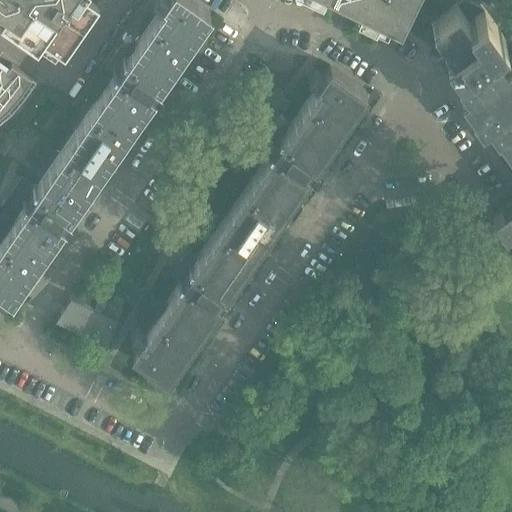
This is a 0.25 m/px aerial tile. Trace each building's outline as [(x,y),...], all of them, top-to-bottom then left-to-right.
[(0,0),(0,8),(5,12),(2,17),(1,18),(0,19),(0,20),(37,47),(39,45),(40,43),(43,39),(44,37),(60,48),(65,52),(65,51),(64,50),(70,42),(71,43),(72,42),(71,41),(76,33),(77,34),(78,33),(77,32),(83,24),(84,25),(84,24),(83,23),(89,15),(90,15),(91,15),(90,14),(96,5),(97,6),(97,5),(89,0),(0,0)] [(0,287),(4,291),(6,292),(6,293),(7,294),(8,293),(10,295),(19,283),(20,282),(20,281),(26,272),(27,272),(28,271),(27,271),(32,263),(35,265),(36,263),(33,261),(38,254),(39,255),(40,253),(46,244),(47,244),(47,243),(47,242),(53,233),(54,234),(55,232),(54,231),(59,223),(63,226),(63,225),(71,214),(71,213),(68,211),(73,203),(74,204),(75,203),(74,202),(81,193),(82,194),(83,192),(82,192),(88,183),(89,183),(90,182),(89,181),(94,173),(96,175),(97,174),(95,172),(100,164),(101,165),(102,164),(102,163),(108,154),(109,155),(110,152),(116,143),(117,143),(118,142),(116,141),(122,134),(124,136),(125,134),(122,132),(128,125),(129,125),(130,124),(130,123),(136,114),(138,113),(137,112),(143,102),(144,103),(145,101),(144,101),(149,93),(152,96),(162,83),(158,81),(163,73),(164,74),(165,73),(165,72),(171,63),(171,64),(173,62),(172,62),(178,53),(180,52),(179,51),(184,43),(187,45),(188,43),(185,42),(190,35),(191,35),(192,34),(192,33),(198,24),(198,25),(199,23),(199,22),(207,12),(210,14),(211,12),(192,0),(166,0),(164,3),(164,4),(161,8),(132,50),(122,43),(115,53),(120,56),(125,60),(118,71),(116,69),(113,73),(115,74),(97,101),(84,119),(41,180),(37,186),(35,184),(33,187),(33,188),(35,189),(28,200),(18,193),(11,203),(21,210),(14,220),(0,239),(0,287)] [(347,0),(372,12),(390,21),(400,26),(412,0),(347,0)] [(467,86),(477,100),(471,105),(481,120),(487,115),(496,128),(502,123),(511,136),(511,206),(493,219),(505,237),(511,232),(511,50),(505,56),(497,45),(507,39),(478,0),(461,0),(437,18),(430,23),(445,42),(439,47),(446,56),(439,61),(450,77),(460,90),(467,86)] [(0,123),(11,114),(13,113),(25,98),(26,97),(37,82),(11,64),(7,69),(0,64),(0,123)] [(132,350),(149,362),(148,363),(150,363),(156,366),(162,371),(162,372),(163,373),(164,372),(166,373),(174,361),(175,362),(176,360),(175,360),(181,350),(183,351),(183,350),(182,349),(187,341),(190,343),(191,342),(188,340),(194,332),(195,333),(196,332),(195,331),(201,322),(202,322),(203,321),(202,320),(209,312),(210,312),(211,311),(209,310),(215,302),(218,305),(227,292),(223,289),(229,282),(230,283),(231,282),(230,281),(237,271),(238,272),(239,271),(238,270),(244,261),(245,262),(246,260),(244,259),(249,252),(252,253),(253,252),(250,250),(256,243),(257,244),(258,242),(257,242),(264,233),(265,233),(266,231),(265,230),(272,221),(273,220),(272,219),(277,212),(280,214),(281,212),(278,210),(284,203),(285,204),(286,203),(285,202),(292,193),(293,192),(293,191),(299,182),(300,183),(300,181),(299,180),(304,172),(308,175),(317,163),(313,160),(319,152),(320,153),(321,152),(320,151),(326,142),(327,143),(328,141),(327,141),(334,132),(335,133),(336,131),(334,130),(340,122),(342,124),(343,123),(341,121),(346,113),(347,114),(348,113),(347,112),(354,103),(355,102),(355,101),(363,90),(366,92),(367,91),(331,66),(287,128),(277,121),(271,131),(281,138),(273,149),(271,148),(269,151),(271,152),(197,258),(187,251),(181,261),(191,268),(183,279),(181,277),(179,280),(180,282),(132,350)] [(5,139),(0,146),(0,151),(4,154),(11,144),(5,139)] [(58,316),(107,338),(122,307),(111,302),(108,307),(105,314),(71,298),(58,316)]
